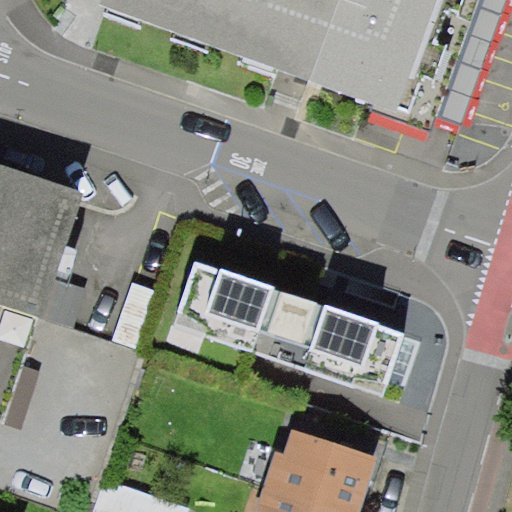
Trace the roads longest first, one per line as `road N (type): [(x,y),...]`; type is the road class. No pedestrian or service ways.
road 1 (unclassified): [(0,73),(511,245)]
road 2 (residential): [(511,292),(449,511)]
